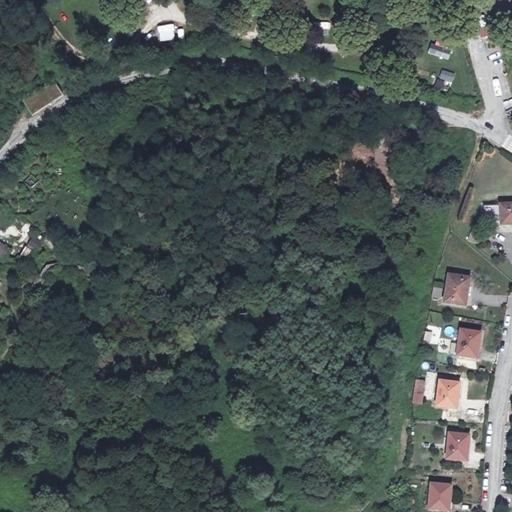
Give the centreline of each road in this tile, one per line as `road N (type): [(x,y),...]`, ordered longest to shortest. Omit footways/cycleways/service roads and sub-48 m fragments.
road 1 (unclassified): [(511,145),(425,112),(226,73),(124,80),(39,130),(0,166)]
road 2 (residential): [(511,322),(488,511)]
